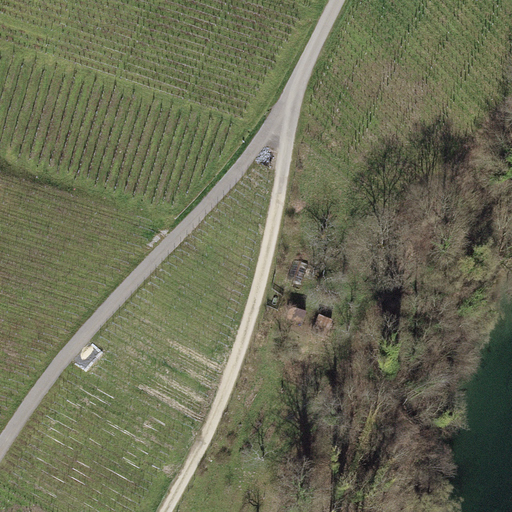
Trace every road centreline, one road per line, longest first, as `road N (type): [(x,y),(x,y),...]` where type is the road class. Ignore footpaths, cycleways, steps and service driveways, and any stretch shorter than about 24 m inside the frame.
road 1 (track): [(342,0),(284,131),(270,274),(228,416),(169,511)]
road 2 (track): [(0,456),(98,319),(284,131)]
